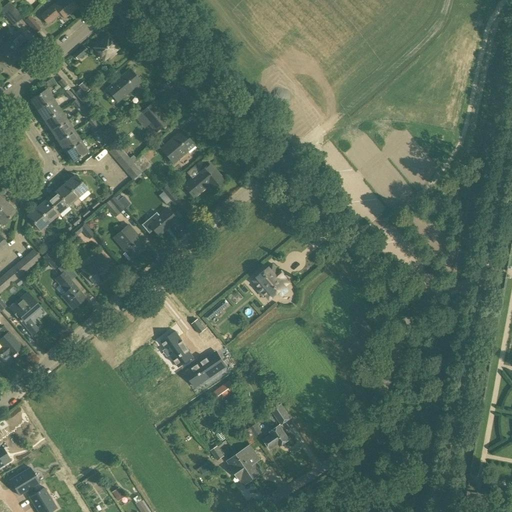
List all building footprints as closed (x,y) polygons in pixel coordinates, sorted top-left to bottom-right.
[(71,0),(59,0),(41,16),(48,24),(60,13),(64,18),(77,7),(71,0)] [(9,11),(18,21),(23,17),(9,1),(0,9),(0,10),(4,15),(9,11)] [(13,26),(18,21),(9,11),(4,15),(13,26)] [(30,15),(24,20),(35,33),(41,28),(30,15)] [(9,40),(22,55),(31,46),(19,32),(9,40)] [(117,48),(108,37),(94,48),(104,59),(107,57),(109,60),(116,54),(114,51),(117,48)] [(0,54),(3,52),(12,63),(22,55),(9,40),(5,44),(0,38),(0,54)] [(73,55),(77,60),(88,51),(84,46),(73,55)] [(107,89),(117,101),(140,82),(130,70),(107,89)] [(68,90),(70,88),(62,79),(58,82),(66,91),(68,90)] [(89,89),(83,82),(78,86),(85,93),(89,89)] [(38,110),(53,100),(46,89),(31,100),(38,110)] [(79,89),(78,90),(74,93),(91,113),(97,109),(79,89)] [(68,90),(66,91),(64,93),(69,100),(73,96),(68,90)] [(77,109),(81,106),(76,99),(72,103),(77,109)] [(53,100),(38,110),(44,121),(60,110),(53,100)] [(156,131),(168,121),(153,103),(136,117),(144,127),(149,123),(156,131)] [(86,119),(89,116),(84,109),(80,112),(86,119)] [(67,121),(60,110),(44,121),(51,131),(67,121)] [(94,128),(98,125),(92,118),(88,122),(94,128)] [(67,121),(51,131),(58,141),(74,131),(67,121)] [(110,140),(105,134),(100,128),(96,131),(102,138),(107,143),(110,140)] [(74,131),(58,141),(65,152),(81,142),(74,131)] [(182,131),(161,149),(173,163),(187,151),(189,153),(196,147),(182,131)] [(109,152),(118,145),(114,140),(105,148),(109,152)] [(81,142),(65,152),(72,163),(88,152),(81,142)] [(118,145),(109,152),(113,157),(122,149),(118,145)] [(122,149),(113,157),(117,162),(126,154),(122,149)] [(126,154),(117,162),(121,166),(130,159),(126,154)] [(133,162),(134,163),(138,168),(141,172),(150,165),(142,155),(136,160),(133,162)] [(130,159),(121,166),(125,171),(134,163),(133,162),(131,160),(130,159)] [(134,163),(125,171),(129,176),(138,168),(134,163)] [(223,180),(210,164),(199,173),(195,169),(196,169),(194,166),(186,172),(192,179),(183,186),(193,197),(212,182),(216,186),(223,180)] [(141,172),(138,168),(129,176),(132,180),(141,172)] [(65,183),(77,198),(87,189),(75,175),(65,183)] [(65,183),(56,191),(68,206),(77,198),(65,183)] [(172,202),(177,197),(167,186),(162,191),(172,202)] [(68,206),(56,191),(46,199),(58,214),(68,206)] [(115,218),(124,210),(125,209),(114,196),(103,205),(115,218)] [(118,201),(122,206),(126,202),(122,197),(118,201)] [(46,199),(37,208),(49,222),(58,214),(46,199)] [(90,206),(93,210),(100,204),(97,201),(90,206)] [(6,202),(0,208),(0,222),(3,225),(15,211),(6,202)] [(49,222),(37,208),(27,216),(30,220),(34,225),(39,230),(49,222)] [(158,236),(171,225),(176,220),(167,208),(148,224),(158,236)] [(87,209),(80,214),(84,218),(90,212),(87,209)] [(71,223),(74,226),(81,221),(77,217),(71,223)] [(28,230),(34,225),(30,220),(25,226),(28,230)] [(89,240),(93,236),(94,235),(89,229),(85,224),(83,222),(72,231),(77,236),(82,231),(89,240)] [(65,234),(71,229),(68,225),(62,231),(65,234)] [(114,238),(131,258),(146,246),(128,225),(114,238)] [(53,248),(48,253),(44,257),(54,269),(58,266),(64,261),(53,248)] [(33,249),(29,253),(37,262),(41,258),(33,249)] [(29,253),(24,257),(32,266),(37,262),(29,253)] [(112,269),(100,255),(82,270),(95,284),(112,269)] [(32,266),(24,257),(20,261),(27,270),(32,266)] [(20,261),(15,265),(23,274),(27,270),(20,261)] [(23,274),(15,265),(11,269),(18,278),(23,274)] [(286,278),(277,268),(277,269),(273,265),(253,281),(257,286),(255,287),(263,297),(265,295),(269,300),(278,292),(282,297),(289,291),(284,286),(289,283),(285,279),(286,278)] [(11,269),(6,273),(14,282),(18,278),(11,269)] [(6,273),(1,276),(9,286),(14,282),(6,273)] [(73,309),(85,298),(63,273),(56,279),(66,292),(62,296),(73,309)] [(22,275),(14,282),(18,286),(26,279),(22,275)] [(9,286),(1,276),(0,277),(0,284),(5,289),(9,286)] [(28,318),(40,307),(27,292),(11,306),(14,310),(12,312),(17,317),(18,316),(22,319),(20,321),(32,335),(38,330),(28,318)] [(216,314),(212,310),(206,315),(209,319),(216,314)] [(199,334),(206,329),(198,319),(191,324),(199,334)] [(3,326),(1,327),(0,325),(0,339),(0,356),(2,359),(8,354),(11,357),(22,347),(8,332),(3,326)] [(178,331),(163,341),(168,348),(173,345),(177,351),(172,355),(181,367),(196,357),(178,331)] [(215,354),(188,372),(198,387),(225,369),(215,354)] [(209,394),(215,404),(225,396),(226,397),(237,390),(230,380),(209,394)] [(280,425),(290,419),(291,418),(281,403),(270,410),(280,425)] [(253,425),(255,423),(259,421),(253,413),(247,417),(253,425)] [(255,423),(253,425),(250,428),(256,437),(262,433),(255,423)] [(263,440),(270,450),(278,444),(279,446),(289,440),(280,425),(270,432),(271,434),(263,440)] [(237,455),(253,478),(263,471),(256,461),(260,459),(250,445),(237,455)] [(217,461),(223,457),(224,456),(217,446),(210,450),(217,461)] [(253,478),(237,455),(227,461),(243,485),(253,478)] [(201,474),(212,467),(209,462),(198,468),(201,474)] [(30,467),(9,480),(19,495),(39,482),(30,467)] [(44,487),(29,496),(38,511),(49,511),(57,508),(44,487)] [(118,488),(112,492),(116,499),(123,495),(118,488)] [(140,511),(148,511),(140,499),(134,503),(140,511)]
